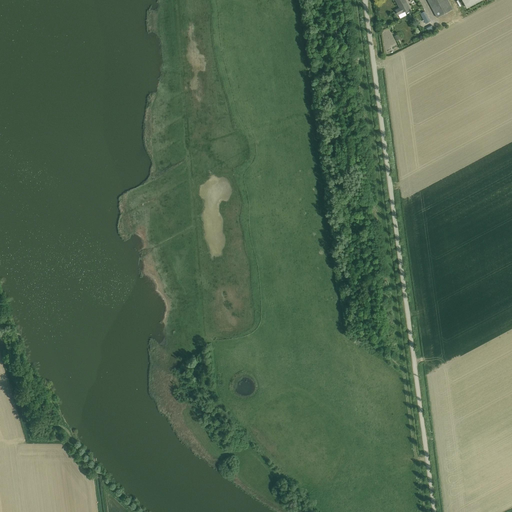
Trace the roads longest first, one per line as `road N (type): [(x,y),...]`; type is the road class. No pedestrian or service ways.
road 1 (unclassified): [(434,511),(365,0)]
road 2 (track): [(335,0),(356,260),(371,280),(375,324),(415,369)]
